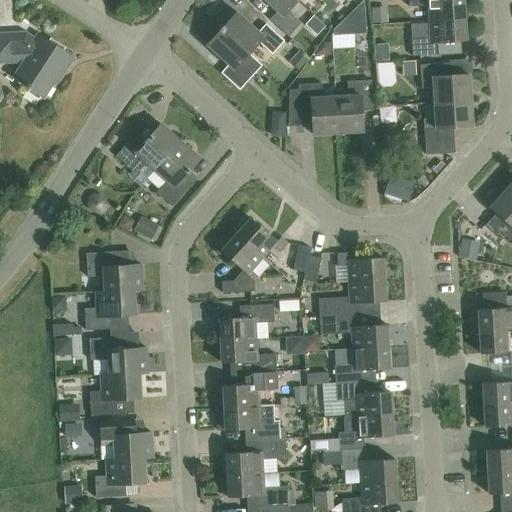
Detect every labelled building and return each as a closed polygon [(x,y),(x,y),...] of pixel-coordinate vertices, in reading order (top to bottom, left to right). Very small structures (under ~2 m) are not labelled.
[(297,1),(295,0),(263,0),(276,12),(269,20),(287,37),(299,24),(286,12),(297,1)] [(427,6),(428,22),(464,20),(462,0),(407,0),(408,8),(427,6)] [(333,31),(333,36),(365,34),(364,2),(359,2),(333,31)] [(387,24),(386,8),(371,9),(372,25),(387,24)] [(221,27),(219,28),(248,54),(258,43),(271,55),(283,42),(264,25),(257,33),(235,13),(222,27),(221,27)] [(464,20),(428,22),(429,38),(410,39),(411,57),(436,55),(436,44),(465,42),(464,20)] [(248,54),(219,28),(218,30),(218,31),(205,45),(227,65),(220,73),(238,91),(261,66),(248,54)] [(15,37),(14,34),(0,35),(0,63),(24,62),(13,79),(41,98),(56,75),(59,77),(71,58),(37,36),(33,43),(24,36),(15,37)] [(322,59),(336,58),(335,43),(320,44),(322,59)] [(308,60),(299,52),(289,63),(298,71),(308,60)] [(433,103),(469,101),(467,75),(449,76),(448,64),(419,66),(420,89),(432,88),(433,103)] [(394,82),(393,68),(378,69),(379,89),(389,88),(394,82)] [(347,82),(348,97),(334,98),(337,134),(362,132),(360,111),(372,111),(370,81),(347,82)] [(337,134),(334,98),(322,99),(321,84),(297,85),(297,90),(289,91),(290,115),(299,114),(299,115),(310,115),(312,135),(337,134)] [(469,101),(433,103),(434,119),(422,120),(424,155),(454,153),(452,128),(470,127),(469,101)] [(141,159),(154,170),(179,142),(159,125),(143,142),(135,134),(115,157),(131,171),(141,159)] [(272,129),(272,137),(285,138),(285,125),(277,125),(272,129)] [(179,142),(154,170),(166,181),(155,193),(171,207),(191,185),(182,177),(198,159),(179,142)] [(511,199),(504,192),(489,208),(511,228),(504,237),(511,243),(511,199)] [(468,216),(462,224),(474,234),(481,227),(468,216)] [(158,226),(141,217),(133,232),(150,240),(158,226)] [(234,235),(261,259),(272,247),(279,254),(287,244),(280,237),(275,242),(249,219),(234,235)] [(261,259),(234,235),(219,251),(241,271),(232,282),(221,282),(221,294),(254,292),(253,281),(247,275),(261,259)] [(304,273),(310,248),(298,246),(293,270),(304,273)] [(310,248),(304,273),(305,273),(303,280),(315,283),(320,259),(308,257),(310,248)] [(102,276),(103,292),(132,291),(141,291),(139,265),(113,266),(112,252),(85,254),(86,277),(102,276)] [(347,282),(383,280),(382,258),(346,260),(346,254),(336,254),(337,267),(346,267),(347,282)] [(317,299),(318,318),(355,315),(355,304),(384,302),(383,280),(347,282),(348,298),(317,299)] [(103,292),(95,292),(96,309),(83,309),(85,331),(109,330),(108,318),(134,316),(132,291),(103,292)] [(477,310),(478,332),(511,330),(511,296),(505,297),(506,309),(477,310)] [(218,319),(219,341),(255,340),(254,324),(273,323),(272,305),(247,306),(247,318),(218,319)] [(350,334),(351,349),(387,347),(385,325),(356,327),(355,315),(318,318),(319,336),(350,334)] [(72,328),(72,324),(57,325),(58,336),(81,334),(80,327),(72,328)] [(511,330),(478,332),(479,354),(509,353),(509,364),(511,364),(511,330)] [(319,350),(318,337),(306,338),(306,351),(319,350)] [(72,355),(71,338),(55,339),(56,356),(72,355)] [(107,360),(108,375),(108,376),(137,374),(137,375),(146,374),(144,348),(118,350),(118,338),(88,339),(89,361),(107,360)] [(255,340),(219,341),(220,364),(249,362),(250,374),(275,372),(274,354),(256,355),(255,340)] [(387,347),(351,349),(352,365),(333,366),(334,384),(359,383),(359,371),(388,369),(387,347)] [(306,364),(307,354),(290,353),(289,363),(306,364)] [(481,384),(482,406),(511,403),(511,370),(510,370),(511,382),(481,384)] [(275,372),(250,374),(250,385),(214,387),(215,409),(258,407),(257,391),(276,390),(275,372)] [(139,399),(137,375),(137,374),(108,376),(108,375),(100,375),(101,392),(88,393),(90,416),(114,415),(113,401),(139,399)] [(334,384),(335,402),(342,401),(343,417),(391,414),(389,392),(360,394),(359,383),(334,384)] [(511,403),(482,406),(484,428),(511,426),(511,403)] [(74,417),(74,404),(60,404),(61,417),(74,417)] [(253,441),(279,439),(278,421),(274,422),(273,406),(258,407),(215,409),(216,431),(253,429),(253,441)] [(343,417),(344,433),(337,433),(338,451),(363,450),(363,438),(392,436),(391,414),(343,417)] [(105,461),(151,458),(150,433),(124,434),(123,422),(99,424),(100,445),(113,444),(114,459),(105,460),(105,461)] [(82,437),(82,424),(64,424),(65,437),(82,437)] [(225,454),(226,476),(262,474),(261,460),(285,459),(284,439),(279,439),(253,441),(254,452),(225,454)] [(486,473),(511,471),(511,449),(485,451),(486,473)] [(338,452),(322,453),(323,465),(339,464),(339,471),(344,470),(345,485),(359,484),(395,482),(393,460),(364,461),(363,450),(338,451),(338,452)] [(151,458),(105,461),(106,476),(94,477),(95,499),(119,497),(118,485),(144,484),(143,459),(151,459),(151,458)] [(511,471),(486,473),(488,495),(511,493),(511,471)] [(262,474),(226,476),(226,478),(219,479),(220,496),(227,495),(227,498),(257,497),(257,508),(287,506),(286,487),(279,487),(278,475),(262,476),(262,474)] [(395,482),(359,484),(360,498),(341,500),(341,511),(367,511),(367,505),(396,504),(395,482)] [(81,485),(64,486),(65,503),(82,502),(81,485)] [(333,510),(332,493),(314,494),(315,511),(333,510)]
